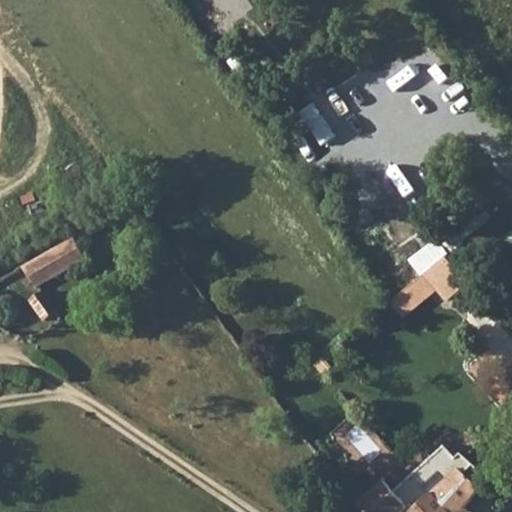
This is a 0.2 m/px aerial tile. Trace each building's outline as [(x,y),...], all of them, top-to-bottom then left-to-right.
[(318,103),(306,111),(326,145),(338,137),(318,103)] [(472,252),(511,229),(511,203),(460,231),(472,252)] [(73,237),(24,265),(36,285),(84,258),(73,237)] [(444,255),(428,268),(436,277),(452,263),(444,255)] [(43,318),(55,310),(40,291),(29,298),(43,318)] [(322,357),(315,363),(321,371),(329,365),(322,357)] [(428,493),(410,511),(473,511),(465,504),(479,488),(455,466),(434,488),(426,480),(421,486),(428,493)] [(382,480),(357,501),(365,511),(398,511),(401,508),(404,511),(410,511),(428,493),(421,486),(416,481),(405,484),(391,490),(382,480)] [(487,490),(473,506),(479,511),(484,511),(496,499),(487,490)]
